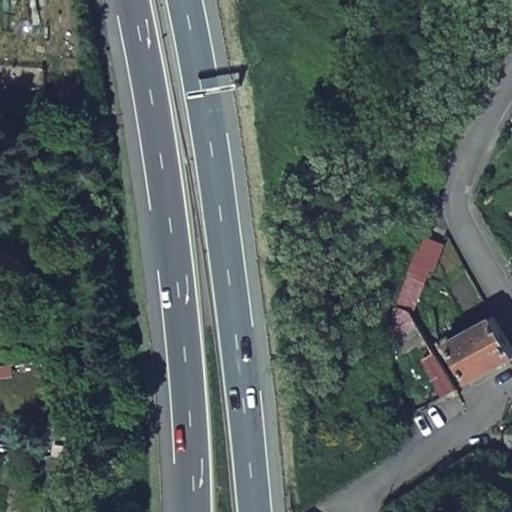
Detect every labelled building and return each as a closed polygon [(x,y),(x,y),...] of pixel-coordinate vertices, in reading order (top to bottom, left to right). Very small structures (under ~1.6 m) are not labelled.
[(0,65),(0,109),(36,109),(47,109),(42,68),(4,66),(0,65)] [(0,122),(36,123),(36,109),(0,109),(0,122)] [(430,272),(440,247),(421,242),(419,250),(413,263),(427,270),(430,272)] [(419,360),(440,397),(453,390),(409,313),(427,270),(413,263),(394,311),(419,360)] [(511,355),(490,317),(444,345),(465,383),(511,358),(511,355)]
